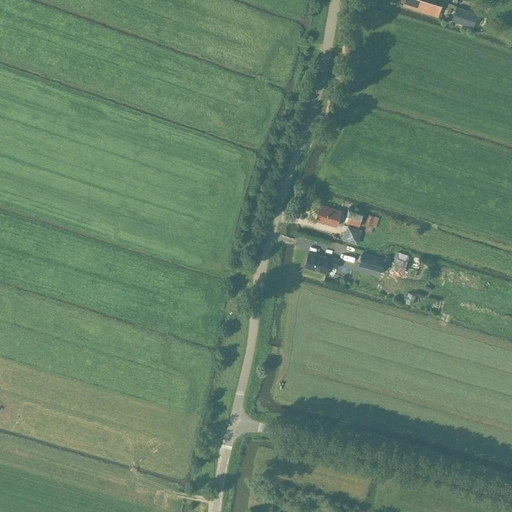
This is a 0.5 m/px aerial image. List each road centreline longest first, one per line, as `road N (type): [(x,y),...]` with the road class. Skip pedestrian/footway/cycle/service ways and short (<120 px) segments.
road 1 (unclassified): [(232,422),(272,230),(323,75),(335,0)]
road 2 (unclassified): [(511,492),(232,422)]
